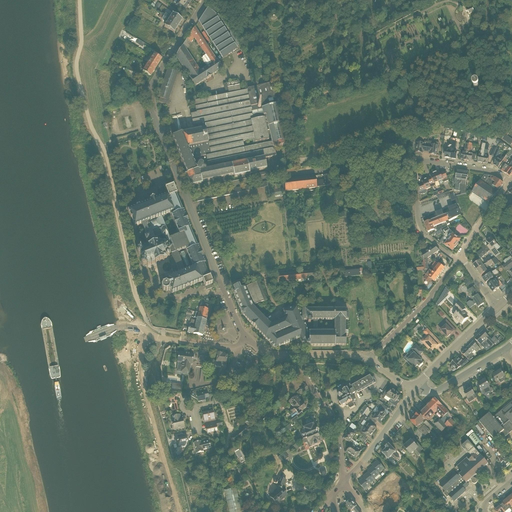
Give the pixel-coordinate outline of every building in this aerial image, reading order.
[(190,0),(179,0),(179,2),(176,6),(184,11),(187,7),(187,8),(189,5),(192,1),(190,0)] [(198,22),(199,23),(201,26),(221,59),(237,49),(216,15),(216,14),(207,8),(198,22)] [(165,14),(163,17),(178,26),(182,20),(173,14),(171,17),(165,14)] [(158,17),(162,20),(167,23),(165,26),(174,33),(178,26),(163,17),(161,15),(160,15),(158,17)] [(176,57),(195,87),(222,69),(195,27),(175,57),(176,57)] [(159,64),(162,59),(155,54),(151,59),(159,64)] [(155,69),(159,64),(151,59),(148,64),(148,65),(151,67),(152,67),(155,69)] [(151,77),(155,70),(155,69),(152,67),(151,67),(148,65),(148,64),(147,64),(145,66),(146,67),(143,72),(151,77)] [(137,71),(133,69),(127,67),(125,73),(135,77),(137,71)] [(159,102),(168,105),(170,101),(168,101),(178,72),(168,69),(158,97),(160,98),(159,102)] [(247,89),(241,91),(238,81),(224,84),(225,88),(225,91),(228,91),(229,93),(223,95),(222,92),(218,93),(219,95),(194,101),(196,112),(190,114),(194,131),(183,134),(182,133),(178,135),(174,125),(169,127),(181,159),(187,174),(185,175),(189,185),(192,186),(203,184),(202,182),(214,179),(216,185),(229,182),(228,176),(234,175),(234,176),(239,175),(240,180),(267,174),(267,171),(250,175),(250,173),(267,169),(265,158),(276,156),(274,147),(273,142),(272,142),(270,143),(264,118),(254,120),(247,89)] [(254,120),(264,118),(264,115),(266,115),(272,142),(273,142),(274,147),(287,144),(277,104),(276,98),(272,83),(247,89),(254,120)] [(296,115),(289,117),(291,126),(298,124),(296,115)] [(511,143),(511,139),(505,134),(501,139),(510,146),(511,143)] [(445,157),(450,158),(455,159),(457,152),(455,151),(456,142),(455,142),(455,140),(453,140),(452,140),(451,142),(449,141),(448,150),(446,150),(445,157)] [(415,152),(421,153),(421,152),(423,152),(424,147),(427,147),(428,144),(428,142),(425,141),(424,144),(417,143),(415,152)] [(437,155),(439,143),(428,141),(428,142),(428,144),(427,147),(430,148),(429,153),(431,153),(431,154),(437,155)] [(466,143),(465,147),(464,153),(461,152),(461,156),(462,156),(461,160),(466,161),(469,143),(466,143)] [(475,160),(475,155),(471,154),(473,144),(469,143),(466,161),(472,162),(472,160),(475,160)] [(479,155),(477,162),(483,163),(486,144),(482,144),(481,151),(480,151),(479,155)] [(504,152),(502,155),(499,160),(498,159),(493,165),(498,168),(503,161),(507,156),(508,155),(504,152)] [(501,171),(505,174),(510,177),(511,174),(511,169),(506,165),(501,171)] [(435,173),(438,182),(441,181),(444,183),(449,181),(445,172),(441,173),(440,171),(435,173)] [(467,181),(468,172),(462,172),(460,191),(461,192),(467,192),(468,185),(465,185),(466,180),(467,181)] [(427,179),(431,188),(435,186),(436,183),(438,182),(435,173),(430,175),(431,177),(427,179)] [(332,183),(331,174),(324,175),(325,182),(316,183),(317,188),(328,186),(332,183)] [(488,177),(489,176),(484,175),(480,181),(496,193),(504,184),(495,178),(493,176),(492,176),(490,179),(488,177)] [(316,183),(315,176),(284,180),(285,192),(317,188),(316,183)] [(423,183),(419,185),(419,194),(424,194),(425,194),(426,193),(426,192),(427,191),(426,190),(431,188),(427,179),(422,181),(423,183)] [(480,181),(472,192),(482,199),(489,204),(489,203),(496,193),(480,181)] [(161,237),(163,236),(163,238),(165,238),(165,237),(166,237),(169,246),(171,251),(173,255),(172,256),(179,273),(166,279),(167,281),(166,283),(163,284),(162,287),(163,290),(166,292),(169,290),(171,291),(172,294),(203,281),(204,284),(202,284),(203,287),(205,286),(205,287),(206,290),(214,287),(213,284),(210,277),(209,278),(204,264),(205,264),(200,250),(198,246),(197,247),(190,228),(191,228),(184,211),(183,211),(176,195),(177,195),(174,186),(165,189),(168,195),(155,200),(155,198),(140,204),(141,206),(128,211),(135,227),(141,225),(146,237),(145,238),(147,242),(150,241),(151,242),(152,242),(151,240),(154,239),(155,241),(156,240),(156,239),(157,238),(158,240),(159,239),(158,238),(160,237),(161,239),(162,238),(161,237)] [(283,196),(282,189),(269,192),(270,198),(283,196)] [(438,218),(425,223),(428,232),(434,230),(433,227),(449,221),(449,222),(457,218),(461,216),(459,210),(458,210),(454,199),(446,202),(448,206),(436,211),(438,218)] [(469,217),(472,219),(473,218),(474,219),(475,219),(476,219),(478,217),(477,216),(477,215),(476,215),(478,212),(477,212),(479,209),(474,205),(472,208),(467,215),(469,216),(469,217)] [(449,232),(450,230),(448,226),(442,229),(441,230),(443,233),(445,236),(457,246),(458,243),(458,242),(460,240),(455,236),(456,235),(453,233),(452,234),(449,232)] [(455,248),(457,246),(445,236),(441,242),(447,247),(452,250),(454,248),(455,248)] [(496,257),(499,255),(500,254),(497,250),(494,247),(497,245),(491,237),(486,241),(490,246),(488,248),(496,258),(496,257)] [(171,251),(169,246),(168,245),(168,244),(167,245),(166,244),(167,243),(166,242),(165,243),(164,242),(165,241),(164,241),(163,242),(162,241),(161,242),(162,243),(161,243),(160,242),(157,243),(156,242),(155,242),(156,243),(153,245),(152,243),(151,244),(152,245),(149,246),(149,245),(147,245),(148,247),(145,248),(144,246),(143,247),(144,248),(141,249),(141,248),(140,248),(141,250),(137,252),(139,257),(140,256),(142,262),(142,263),(143,267),(147,266),(148,269),(149,268),(148,266),(151,265),(152,267),(153,266),(152,265),(155,264),(156,265),(157,265),(156,263),(159,262),(160,264),(161,264),(160,262),(163,261),(163,262),(164,262),(164,261),(167,260),(167,258),(168,258),(168,259),(169,258),(169,257),(170,257),(171,257),(170,256),(170,255),(171,255),(171,254),(170,254),(170,253),(171,254),(171,252),(170,252),(171,251)] [(440,250),(434,246),(423,253),(424,261),(428,258),(440,250)] [(452,260),(444,254),(442,252),(440,254),(450,262),(452,260)] [(511,257),(511,256),(508,258),(510,260),(509,261),(507,262),(505,264),(502,266),(507,272),(509,270),(511,273),(511,257)] [(477,270),(491,260),(489,257),(484,261),(484,262),(482,264),(479,260),(473,265),(477,270)] [(477,270),(481,276),(487,271),(484,267),(486,265),(487,267),(493,263),(491,260),(477,270)] [(440,276),(445,269),(436,262),(431,268),(434,270),(434,271),(440,276)] [(423,265),(424,270),(424,274),(426,275),(424,278),(429,282),(431,279),(435,282),(440,276),(434,271),(428,267),(428,265),(427,265),(423,265)] [(158,275),(164,273),(162,267),(156,269),(158,275)] [(360,269),(344,270),(345,277),(361,275),(360,269)] [(317,278),(316,270),(275,275),(275,283),(317,278)] [(483,279),(486,283),(490,280),(492,283),(495,280),(497,279),(492,272),(490,273),(490,274),(483,279)] [(493,293),(500,287),(495,280),(492,283),(488,286),(493,293)] [(235,292),(233,292),(242,315),(243,315),(265,338),(275,348),(300,338),(302,343),(306,343),(307,342),(308,342),(309,342),(309,332),(335,332),(335,346),(345,346),(346,336),(348,336),(348,332),(345,332),(345,320),(349,320),(349,313),(346,313),(346,310),(298,310),(297,307),(292,309),(291,307),(283,310),(287,319),(272,325),(269,324),(252,306),(266,301),(259,282),(244,288),(241,289),(239,285),(233,288),(235,292)] [(473,299),(474,301),(472,302),(475,305),(476,304),(479,307),(484,304),(473,288),(468,291),(473,299)] [(210,306),(205,304),(202,303),(199,313),(208,316),(210,306)] [(465,309),(459,303),(454,308),(457,312),(453,316),(461,324),(468,317),(462,312),(465,309)] [(194,317),(194,318),(206,322),(208,316),(199,313),(196,312),(195,318),(194,317)] [(188,328),(188,332),(188,333),(203,336),(206,322),(194,318),(193,320),(192,320),(191,324),(196,326),(195,330),(188,328)] [(440,332),(443,335),(444,334),(447,337),(453,332),(454,334),(456,331),(446,321),(441,326),(443,328),(441,330),(441,331),(440,332)] [(491,340),(483,331),(475,339),(483,348),(486,345),(489,348),(492,347),(495,344),(495,345),(499,342),(494,337),(491,340)] [(307,342),(306,343),(306,344),(306,345),(307,345),(307,346),(308,346),(309,346),(309,345),(309,347),(335,347),(335,346),(335,332),(309,332),(309,342),(308,342),(307,342)] [(425,339),(426,340),(423,343),(429,349),(430,347),(433,350),(437,346),(438,347),(442,344),(433,336),(430,338),(429,337),(429,338),(427,336),(425,339)] [(474,355),(480,348),(473,342),(467,348),(474,355)] [(412,349),(419,356),(423,352),(416,345),(412,349)] [(470,361),(473,358),(472,357),(474,355),(467,348),(462,353),(467,358),(470,361)] [(182,363),(181,372),(189,373),(190,364),(192,364),(194,355),(187,354),(184,353),(179,353),(178,362),(182,363)] [(220,367),(220,366),(226,367),(227,355),(217,353),(216,362),(215,362),(215,365),(216,366),(220,367)] [(414,353),(411,357),(408,354),(403,359),(412,367),(413,366),(415,368),(417,365),(420,368),(423,364),(421,362),(422,361),(414,353)] [(202,360),(202,364),(206,365),(206,354),(202,354),(202,357),(198,357),(198,360),(202,360)] [(261,369),(259,365),(259,364),(259,360),(256,358),(253,360),(252,364),(255,366),(256,367),(255,368),(256,371),(261,369)] [(455,370),(456,369),(457,370),(459,368),(460,369),(465,364),(466,364),(469,362),(465,358),(462,361),(460,358),(456,361),(455,360),(451,364),(453,366),(451,367),(451,368),(451,370),(452,371),(453,371),(454,371),(455,370)] [(501,370),(492,375),(496,381),(499,380),(501,383),(508,379),(505,375),(504,376),(501,370)] [(355,406),(353,403),(355,402),(354,401),(356,400),(353,394),(355,393),(356,394),(375,383),(371,374),(351,385),(350,383),(346,386),(347,389),(343,391),(344,393),(338,396),(340,399),(339,399),(341,402),(339,402),(342,408),(346,406),(347,407),(348,406),(350,409),(355,406)] [(489,386),(485,380),(478,384),(485,395),(490,392),(490,393),(494,391),(492,388),(491,388),(489,386)] [(390,400),(396,391),(392,388),(388,392),(386,391),(382,396),(385,398),(384,398),(389,402),(390,400)] [(477,398),(474,394),(475,394),(471,389),(464,393),(467,398),(464,400),(467,404),(474,400),(477,398)] [(209,398),(207,391),(196,394),(193,392),(191,396),(191,395),(190,396),(197,400),(197,399),(198,399),(198,402),(205,400),(205,399),(209,398)] [(395,402),(393,405),(396,407),(400,401),(398,399),(401,394),(396,391),(390,400),(395,402)] [(177,396),(169,395),(168,399),(167,399),(167,403),(167,404),(168,406),(168,407),(170,407),(171,408),(172,408),(173,410),(178,409),(176,404),(177,396)] [(289,402),(293,408),(294,408),(301,402),(299,398),(297,395),(297,396),(296,396),(289,402)] [(449,412),(435,399),(434,398),(433,398),(431,399),(431,401),(432,402),(427,406),(435,414),(437,412),(443,418),(441,420),(444,423),(450,416),(448,413),(449,412)] [(293,414),(296,411),(298,414),(302,412),(301,411),(305,408),(301,403),(302,402),(301,402),(294,408),(293,408),(291,410),(293,414)] [(379,409),(376,413),(384,419),(387,414),(382,411),(384,409),(381,407),(379,405),(377,407),(379,409)] [(428,422),(435,415),(434,414),(435,414),(427,406),(420,414),(428,422)] [(507,425),(511,430),(511,411),(507,406),(500,412),(505,418),(506,417),(511,422),(507,425)] [(205,422),(215,420),(213,411),(203,413),(205,422)] [(376,421),(380,424),(384,419),(376,413),(374,412),(368,419),(374,423),(376,421)] [(420,414),(417,412),(414,415),(415,416),(410,421),(418,429),(415,432),(419,437),(422,440),(423,439),(426,443),(428,441),(429,442),(430,441),(435,436),(430,432),(434,429),(428,422),(420,414)] [(501,441),(505,437),(511,431),(511,430),(507,425),(511,422),(506,417),(505,418),(500,412),(493,418),(490,413),(479,422),(494,439),(497,437),(501,441)] [(180,415),(173,417),(174,421),(172,422),(174,430),(184,428),(182,419),(181,420),(180,415)] [(452,418),(450,416),(444,423),(441,420),(439,419),(434,424),(442,432),(447,427),(451,431),(456,425),(451,419),(452,418)] [(465,424),(459,417),(455,420),(460,427),(465,424)] [(374,433),(377,429),(372,425),(374,423),(368,419),(363,426),(365,428),(374,433)] [(310,444),(311,447),(320,443),(319,440),(318,438),(316,434),(316,433),(317,433),(316,430),(315,431),(315,430),(314,428),(313,425),(312,425),(311,421),(309,420),(307,421),(306,423),(308,427),(303,429),(305,434),(301,435),(303,439),(305,444),(307,443),(307,444),(310,444)] [(207,433),(211,433),(211,435),(218,433),(217,431),(216,427),(223,426),(221,421),(205,424),(207,433)] [(230,438),(234,443),(249,431),(245,426),(230,438)] [(405,426),(399,430),(402,435),(408,431),(405,426)] [(351,440),(358,431),(357,429),(354,429),(354,430),(352,429),(349,427),(345,434),(347,436),(345,439),(350,442),(351,440)] [(370,438),(374,433),(365,428),(362,432),(360,431),(358,433),(363,437),(364,437),(366,435),(370,438)] [(470,437),(477,444),(481,440),(474,433),(470,437)] [(185,436),(182,434),(174,436),(177,448),(185,446),(187,444),(186,442),(188,441),(187,437),(185,438),(185,436)] [(422,454),(421,452),(423,449),(414,439),(404,447),(410,455),(414,451),(418,457),(420,455),(421,457),(423,455),(422,454)] [(346,452),(351,455),(357,447),(352,444),(354,442),(351,440),(350,442),(347,446),(350,447),(346,452)] [(201,441),(193,443),(196,454),(204,452),(203,450),(211,448),(209,441),(202,443),(201,441)] [(488,464),(481,456),(468,441),(462,446),(465,449),(450,463),(456,471),(440,485),(445,491),(443,493),(447,497),(449,496),(454,502),(466,491),(464,489),(469,485),(467,483),(471,479),(472,481),(472,482),(472,483),(473,483),(474,484),(475,484),(476,483),(477,483),(477,482),(477,481),(477,480),(477,479),(476,479),(476,478),(475,478),(473,477),(481,470),(482,471),(482,472),(483,473),(483,474),(484,474),(485,474),(486,474),(487,474),(487,473),(488,473),(488,472),(488,471),(488,470),(487,470),(487,469),(486,469),(485,469),(484,468),(488,464)] [(387,449),(382,453),(388,459),(391,456),(396,461),(399,458),(395,453),(396,452),(389,444),(386,447),(387,449)] [(357,447),(351,455),(356,458),(362,450),(357,447)] [(372,465),(373,467),(378,473),(379,473),(384,468),(378,461),(372,465)] [(378,473),(373,467),(368,471),(369,472),(374,479),(380,474),(379,473),(378,473)] [(363,477),(364,478),(369,485),(370,484),(375,480),(374,479),(369,472),(363,477)] [(280,501),(287,495),(282,490),(286,481),(279,478),(278,482),(275,480),(274,483),(277,485),(277,486),(280,488),(279,489),(270,497),(276,504),(277,504),(278,505),(280,503),(280,501)] [(369,485),(364,478),(358,483),(365,490),(371,486),(370,484),(369,485)] [(241,511),(236,488),(224,491),(229,511),(241,511)] [(387,489),(380,496),(391,506),(395,501),(397,504),(403,497),(400,495),(397,498),(387,489)] [(355,511),(361,511),(352,500),(346,504),(352,510),(353,509),(355,511)] [(499,506),(504,511),(505,511),(510,508),(505,501),(499,506)]
